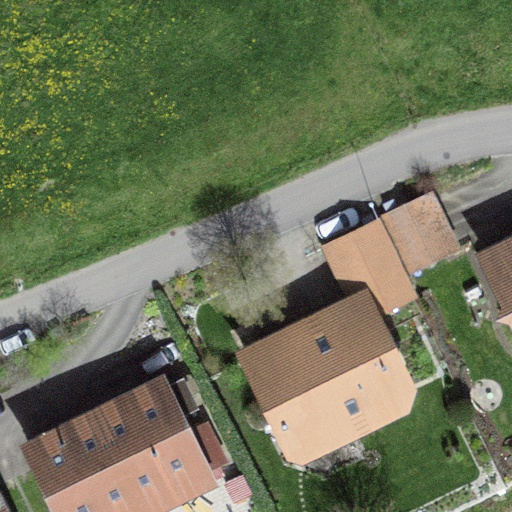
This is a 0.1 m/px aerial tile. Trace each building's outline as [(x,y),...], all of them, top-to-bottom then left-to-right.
[(432,184),(382,207),(412,268),(461,244),(432,184)] [(385,311),(417,296),(378,214),(318,242),(342,293),(234,343),(290,461),(426,397),(385,311)] [(509,310),(511,316),(511,227),(474,245),(500,294),(495,307),(509,310)] [(164,365),(88,402),(140,511),(148,511),(218,478),(164,365)] [(140,511),(88,402),(18,435),(55,511),(140,511)] [(235,502),(253,493),(243,474),(225,483),(235,502)] [(15,511),(0,480),(0,511),(15,511)]
